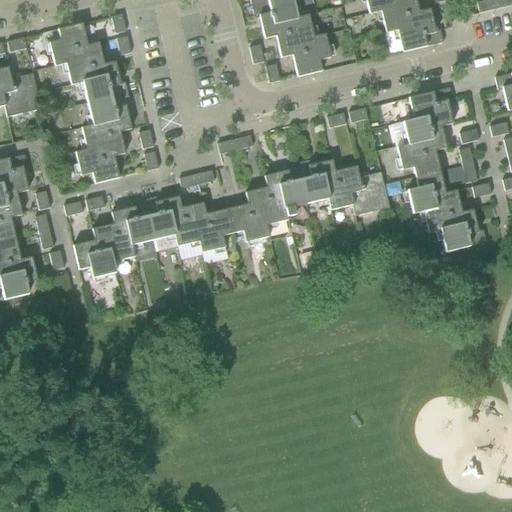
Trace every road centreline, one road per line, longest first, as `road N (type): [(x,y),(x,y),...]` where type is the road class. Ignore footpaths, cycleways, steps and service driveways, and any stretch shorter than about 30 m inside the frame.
road 1 (residential): [(248,107),(511,49)]
road 2 (residential): [(248,107),(185,124),(162,16)]
